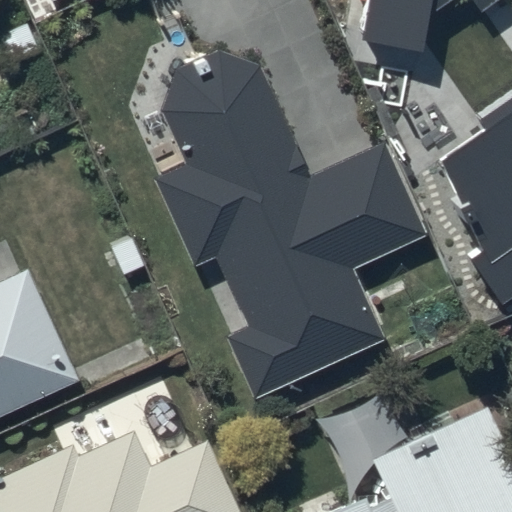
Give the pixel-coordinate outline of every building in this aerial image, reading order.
[(361,0),(356,41),(415,49),(420,18),(445,0),(468,0),(476,11),(492,0),(361,0)] [(180,164),(150,178),(190,267),(213,257),(243,325),(221,335),(250,401),(378,340),(347,269),(423,236),(382,141),(306,174),(257,63),(254,61),(251,59),(247,57),(244,55),(240,53),(236,52),(232,51),(228,50),(224,50),(220,49),(216,49),(212,50),(208,50),(204,51),(201,52),(197,53),(193,55),(189,57),(186,59),(183,61),(179,63),(176,66),(174,69),(171,72),(168,75),(166,78),(164,82),(162,86),(161,89),(160,93),(159,97),(158,101),(157,105),(157,109),(157,113),(180,164)] [(466,256),(498,302),(511,292),(511,92),(475,117),(481,126),(433,158),(460,198),(447,207),(456,221),(461,217),(481,246),(466,256)] [(0,413),(74,381),(23,267),(0,277),(0,413)] [(0,511),(230,511),(194,433),(182,439),(152,373),(42,423),(51,443),(0,466),(0,511)] [(359,496),(322,511),(511,511),(511,470),(484,405),(368,455),(386,496),(364,506),(359,496)]
